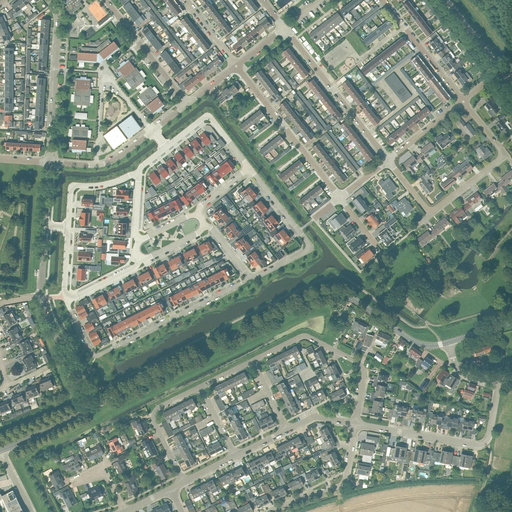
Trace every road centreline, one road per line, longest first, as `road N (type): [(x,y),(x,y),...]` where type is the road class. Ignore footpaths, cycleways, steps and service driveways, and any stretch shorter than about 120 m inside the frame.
road 1 (tertiary): [(91,408),(318,295),(348,296),(418,344),(448,342)]
road 2 (residential): [(63,295),(97,355),(248,276)]
road 3 (residential): [(388,161),(430,210),(499,159),(462,101)]
road 4 (residential): [(355,423),(362,364),(308,336),(253,361)]
road 5 (residential): [(388,161),(284,28)]
road 6 (residential): [(248,167),(309,247),(248,276)]
road 7 (residential): [(339,198),(236,66)]
road 8 (unclassified): [(49,162),(58,19),(49,0)]
road 9 (residential): [(96,165),(102,79),(152,131)]
road 10 (residential): [(273,511),(342,485),(355,423)]
road 11 (residential): [(355,423),(486,442)]
road 12 (residential): [(187,104),(106,0)]
road 13 (residential): [(200,386),(152,417),(184,481)]
road 14 (residential): [(462,101),(383,0)]
road 15 (unclassified): [(91,408),(42,296)]
